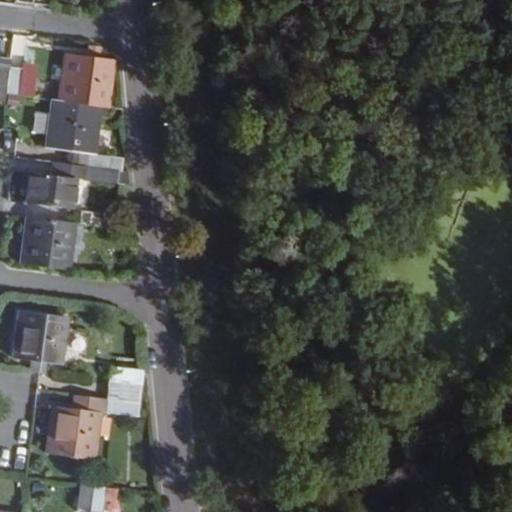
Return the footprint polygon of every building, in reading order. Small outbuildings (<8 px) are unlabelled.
[(0,41),(0,91),(8,93),(11,66),(8,65),(0,64),(0,41)] [(114,57),(67,51),(62,100),(103,105),(109,105),(114,57)] [(0,64),(8,65),(10,57),(0,55),(0,64)] [(25,65),(25,67),(11,66),(8,93),(22,95),(32,96),(36,66),(25,65)] [(103,105),(62,100),(54,99),(52,112),(49,132),(47,146),(69,149),(88,151),(86,162),(86,164),(119,169),(123,169),(125,156),(97,153),(103,105)] [(49,132),(52,112),(37,111),(34,130),(49,132)] [(86,162),(88,151),(69,149),(68,159),(86,162)] [(117,183),(119,169),(86,164),(84,179),(117,183)] [(74,178),(31,172),(28,202),(70,208),(74,178)] [(106,227),(108,213),(81,209),(79,222),(106,227)] [(69,268),(74,221),(28,215),(22,261),(69,268)] [(15,359),(33,361),(32,371),(31,373),(39,374),(46,374),(48,363),(63,365),(68,317),(21,310),(15,359)] [(136,389),(110,386),(109,398),(135,402),(136,389)] [(109,398),(71,394),(69,407),(103,411),(107,412),(108,411),(109,398)] [(134,414),(135,402),(109,398),(108,411),(134,414)] [(97,459),(103,411),(69,407),(56,405),(50,453),(97,459)] [(90,511),(93,485),(81,483),(77,509),(90,511)] [(103,511),(107,486),(93,485),(90,511),(100,511),(103,511)]
